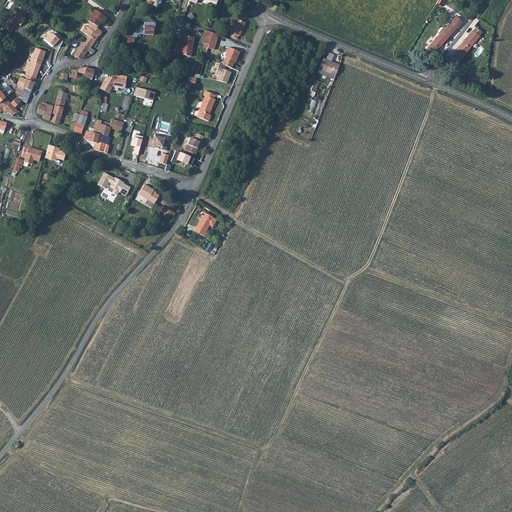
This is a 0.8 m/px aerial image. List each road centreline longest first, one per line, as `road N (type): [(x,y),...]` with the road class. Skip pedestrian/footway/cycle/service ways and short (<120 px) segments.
road 1 (track): [(356,274),(270,446),(62,378)]
road 2 (track): [(434,84),(366,266),(356,274),(309,265),(191,194)]
road 3 (residential): [(129,0),(93,62),(57,65),(32,113),(94,153),(194,187)]
road 4 (unclassified): [(0,456),(62,378),(116,290),(180,220),(194,187)]
road 5 (tertiary): [(269,13),(511,118)]
road 6 (residential): [(269,13),(194,187)]
